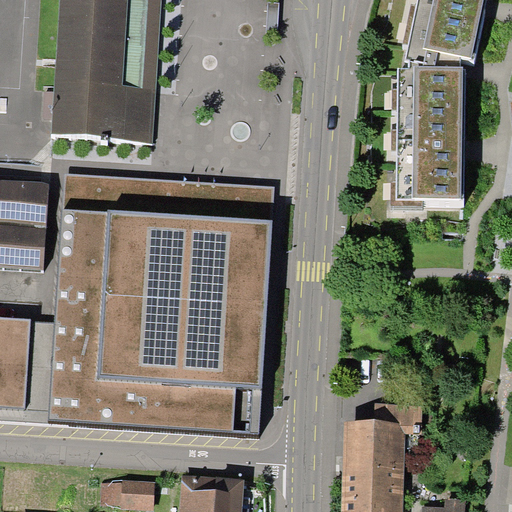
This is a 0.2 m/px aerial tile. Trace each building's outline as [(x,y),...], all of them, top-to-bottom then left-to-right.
[(60,0),(52,139),(153,145),(161,0),(60,0)] [(487,0),(419,0),(406,65),(411,67),(410,73),(460,73),(461,62),(474,65),(487,0)] [(460,73),(410,73),(397,73),(397,136),(463,136),(464,73),(460,73)] [(463,136),(397,136),(397,199),(463,200),(463,136)] [(51,186),(0,183),(0,270),(45,273),(51,186)] [(270,194),(67,183),(59,326),(0,322),(0,421),(256,436),(270,194)] [(376,426),(345,425),(342,511),(404,511),(406,437),(423,438),(424,409),(376,408),(376,426)] [(242,511),(245,483),(184,479),(181,511),(242,511)] [(154,511),(156,484),(123,482),(123,485),(102,484),(100,507),(121,508),(121,511),(129,511),(154,511)] [(445,510),(422,508),(421,511),(466,511),(467,502),(446,500),(445,510)]
